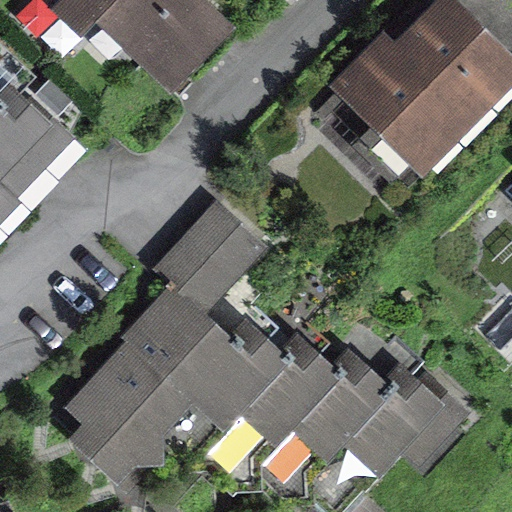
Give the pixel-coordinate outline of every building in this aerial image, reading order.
[(69,0),(103,29),(113,19),(187,85),(245,20),(223,0),(69,0)] [(511,62),(449,0),(442,0),(394,48),(384,38),(330,92),(373,135),(363,144),(401,183),(409,175),(423,190),(511,101),(511,62)] [(511,0),(449,0),(511,62),(511,0)] [(0,225),(90,126),(45,86),(29,104),(0,77),(0,225)] [(467,430),(478,418),(425,368),(415,378),(399,363),(382,380),(348,348),(330,367),(297,335),(277,355),(245,325),(226,345),(203,322),(268,254),(217,206),(153,272),(171,289),(120,341),(125,345),(62,410),(80,428),(65,444),(117,495),(135,476),(164,475),(164,457),(163,447),(193,415),(224,444),(242,424),(280,458),(293,443),(320,467),(328,474),(345,455),(381,488),(402,464),(424,484),(471,435),(467,430)] [(163,447),(164,457),(188,484),(208,482),(234,511),(238,504),(263,503),(262,497),(261,479),(280,458),(242,424),(224,444),(193,415),(163,447)] [(306,483),(320,467),(293,443),(280,458),(261,479),(262,497),(273,509),(308,506),(307,494),(306,483)] [(378,511),(368,502),(381,488),(345,455),(328,474),(320,467),(306,483),(307,494),(326,511),(378,511)] [(31,511),(20,481),(0,488),(0,511),(31,511)]
